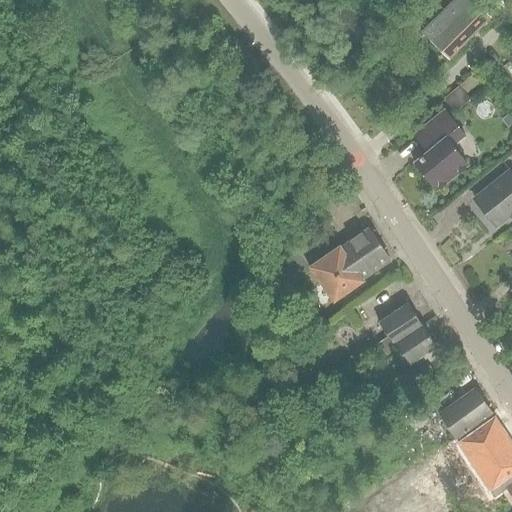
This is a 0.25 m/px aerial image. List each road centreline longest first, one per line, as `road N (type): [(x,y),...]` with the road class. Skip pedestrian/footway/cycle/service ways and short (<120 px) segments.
road 1 (secondary): [(511,389),(359,163)]
road 2 (residential): [(359,163),(511,20)]
road 3 (secondary): [(359,163),(233,0)]
